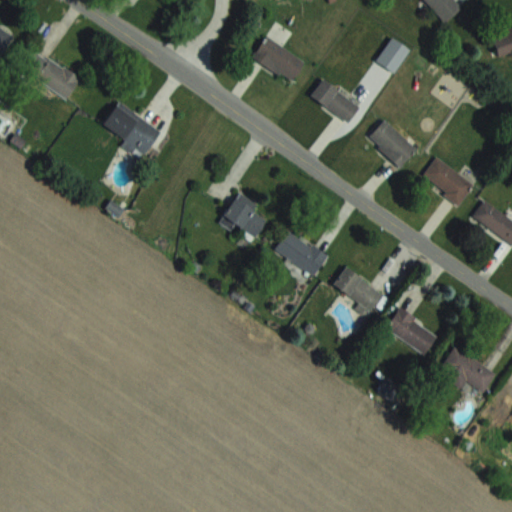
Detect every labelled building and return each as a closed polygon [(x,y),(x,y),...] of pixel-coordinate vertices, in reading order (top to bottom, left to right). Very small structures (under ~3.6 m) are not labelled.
[(423,0),(443,22),(462,6),(456,0),(423,0)] [(0,53),(11,34),(0,27),(0,53)] [(497,56),(511,51),(511,27),(490,34),(497,56)] [(290,80),(303,60),(265,35),(252,54),(290,80)] [(408,49),(391,36),(373,60),(391,73),(408,49)] [(67,98),(79,75),(33,50),(21,73),(67,98)] [(347,121),(358,103),(320,78),(308,96),(347,121)] [(143,154),(160,130),(117,101),(100,124),(143,154)] [(397,167),(415,148),(383,118),(365,137),(397,167)] [(458,204),(473,183),(434,156),(419,178),(458,204)] [(253,211),(257,205),(238,192),(219,219),(250,241),(265,220),(253,211)] [(511,219),(483,199),(471,216),(511,245),(511,219)] [(314,275),(326,254),(286,230),(273,251),(314,275)] [(370,312),(383,293),(344,267),(331,285),(370,312)] [(385,329),(424,352),(436,332),(397,308),(385,329)] [(439,369),(480,395),(494,372),(453,346),(439,369)]
